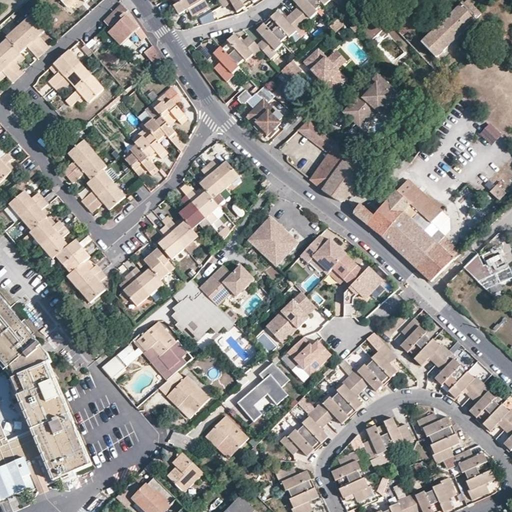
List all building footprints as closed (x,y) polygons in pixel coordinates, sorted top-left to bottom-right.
[(75,13),(87,2),(85,0),(78,0),(70,7),(75,13)] [(174,0),(176,3),(175,5),(180,13),(189,8),(201,0),(174,0)] [(206,0),(201,0),(189,8),(194,15),(209,5),(206,0)] [(231,0),(237,10),(245,5),(244,3),(249,0),(252,0),(253,0),(231,0)] [(326,3),(329,0),(296,0),(301,4),(312,16),(319,10),(318,8),(325,2),(326,3)] [(480,13),(468,0),(464,0),(422,42),(436,56),(480,13)] [(106,19),(109,24),(127,10),(123,4),(106,19)] [(312,16),(301,4),(298,7),(293,11),(306,25),(313,18),(312,16)] [(376,5),(370,10),(377,17),(382,13),(376,5)] [(298,30),(287,17),(279,9),(273,16),(274,17),(267,23),(266,22),(258,28),(266,37),(277,49),(284,42),(282,40),(289,34),(291,36),(298,30)] [(142,39),(147,35),(130,10),(108,29),(118,44),(136,31),(142,39)] [(377,17),(370,10),(358,21),(364,28),(377,17)] [(299,31),(306,25),(293,11),(287,17),(298,30),(299,31)] [(199,17),(202,25),(215,20),(212,12),(199,17)] [(41,37),(49,31),(33,16),(21,27),(45,54),(50,49),(51,48),(41,37)] [(341,18),(330,24),(334,31),(344,25),(341,18)] [(359,33),(364,28),(358,21),(352,26),(359,33)] [(45,54),(21,27),(8,39),(9,40),(22,54),(28,48),(38,60),(41,57),(45,54)] [(247,59),(254,53),(244,40),(236,33),(229,39),(230,41),(224,47),(239,64),(245,58),(247,59)] [(263,49),(259,43),(251,34),(244,40),(254,53),(256,55),(263,49)] [(278,51),(277,49),(266,37),(259,43),(263,49),(271,57),(278,51)] [(23,55),(22,54),(9,40),(0,47),(0,56),(20,78),(25,73),(24,72),(20,67),(16,62),(23,55)] [(90,54),(94,51),(88,44),(84,47),(90,54)] [(239,64),(224,47),(223,46),(222,45),(214,52),(222,60),(233,72),(240,65),(239,64)] [(152,46),(144,53),(153,65),(162,59),(152,46)] [(347,78),(318,48),(304,61),(332,92),(347,78)] [(70,50),(55,63),(61,70),(56,74),(49,81),(54,86),(81,62),(70,50)] [(16,62),(20,67),(27,60),(23,55),(16,62)] [(13,84),(20,78),(0,56),(0,75),(3,73),(7,78),(13,84)] [(235,75),(233,72),(222,60),(215,67),(228,81),(235,75)] [(302,70),(292,60),(281,70),(291,81),(302,70)] [(81,62),(54,86),(59,92),(71,83),(78,89),(93,76),(81,62)] [(50,67),(56,74),(61,70),(55,63),(50,67)] [(48,81),(54,75),(48,69),(42,76),(48,81)] [(296,91),(279,72),(264,86),(276,96),(283,102),(296,91)] [(370,89),(382,76),(378,73),(367,86),(370,89)] [(105,89),(93,76),(78,89),(66,100),(71,106),(83,96),(90,103),(105,89)] [(374,106),(379,100),(385,105),(391,111),(404,96),(382,76),(370,89),(367,86),(344,111),(361,126),(377,108),(374,106)] [(280,120),(270,110),(273,107),(269,102),(276,96),(264,86),(258,91),(265,99),(251,111),(258,119),(257,121),(269,134),(281,122),(280,120)] [(183,99),(173,87),(167,92),(177,104),(183,99)] [(245,104),(253,96),(247,89),(239,97),(245,104)] [(162,100),(154,107),(156,110),(170,125),(176,121),(173,117),(175,115),(178,119),(182,123),(189,118),(177,104),(167,92),(160,98),(162,100)] [(152,105),(154,107),(162,100),(160,98),(152,105)] [(379,111),(385,105),(379,100),(374,106),(377,108),(379,111)] [(283,117),(273,107),(270,110),(280,120),(283,117)] [(152,117),(145,124),(147,126),(161,142),(165,138),(163,135),(166,133),(168,135),(172,141),(179,135),(170,125),(156,110),(150,115),(152,117)] [(258,119),(251,111),(249,113),(257,121),(258,119)] [(143,122),(145,124),(152,117),(150,115),(143,122)] [(310,118),(299,128),(330,155),(311,180),(336,200),(342,201),(344,200),(347,197),(370,166),(368,164),(310,118)] [(494,145),(501,131),(486,123),(479,137),(494,145)] [(143,134),(135,141),(137,144),(151,159),(156,155),(153,152),(156,149),(159,152),(163,157),(169,152),(161,142),(147,126),(140,132),(143,134)] [(372,136),(363,129),(359,133),(368,141),(372,136)] [(133,139),(135,141),(143,134),(140,132),(133,139)] [(368,141),(359,133),(355,138),(363,146),(368,141)] [(97,153),(85,140),(70,153),(76,161),(64,171),(69,176),(97,153)] [(140,176),(140,177),(146,172),(143,169),(146,167),(148,170),(153,175),(160,169),(151,159),(137,144),(131,149),(133,151),(125,158),(140,176)] [(123,156),(125,158),(133,151),(131,149),(123,156)] [(108,166),(97,153),(69,176),(74,182),(85,173),(92,180),(104,170),(108,166)] [(0,159),(0,183),(12,173),(6,166),(9,162),(12,160),(7,154),(0,159)] [(214,161),(208,167),(227,189),(240,177),(227,162),(219,168),(214,161)] [(15,170),(9,162),(6,166),(12,173),(15,170)] [(202,172),(206,176),(208,179),(201,185),(204,189),(207,192),(214,200),(221,194),(227,189),(208,167),(202,172)] [(116,183),(104,170),(92,180),(89,183),(95,191),(84,201),(89,207),(116,183)] [(199,183),(201,185),(208,179),(206,176),(199,183)] [(423,230),(411,218),(419,211),(431,222),(442,210),(408,178),(389,198),(388,198),(372,212),(359,203),(354,209),(354,214),(382,236),(387,241),(429,281),(460,253),(443,236),(436,242),(423,230)] [(116,183),(89,207),(94,212),(105,203),(111,210),(128,196),(116,183)] [(498,200),(505,194),(497,185),(490,191),(498,200)] [(12,203),(22,216),(45,197),(40,191),(33,197),(26,189),(11,202),(12,203)] [(207,192),(204,189),(198,195),(199,198),(207,192)] [(233,196),(227,189),(221,194),(214,200),(220,207),(233,196)] [(214,200),(207,192),(199,198),(198,195),(194,192),(188,196),(208,219),(214,212),(220,207),(214,200)] [(208,219),(188,196),(183,202),(188,208),(181,214),(187,222),(195,230),(201,225),(208,219)] [(45,197),(22,216),(33,229),(48,217),(49,215),(43,208),(50,202),(45,197)] [(17,220),(22,216),(12,203),(7,208),(17,220)] [(225,212),(220,207),(214,212),(219,218),(225,212)] [(442,210),(431,222),(443,236),(449,229),(449,217),(442,210)] [(419,211),(411,218),(423,230),(431,222),(419,211)] [(219,218),(214,212),(208,219),(212,224),(219,218)] [(52,213),(49,215),(48,217),(55,225),(59,221),(52,213)] [(266,226),(274,218),(272,216),(264,224),(266,226)] [(55,225),(48,217),(33,229),(32,230),(44,244),(66,225),(62,219),(59,221),(55,225)] [(297,241),(285,229),(286,228),(281,223),(280,224),(274,218),(266,226),(259,233),(251,241),(275,264),(282,256),(290,248),(297,241)] [(212,224),(208,219),(201,225),(205,230),(212,224)] [(195,230),(187,222),(179,228),(174,221),(168,226),(188,249),(201,237),(195,230)] [(431,222),(423,230),(436,242),(443,236),(431,222)] [(259,233),(266,226),(264,224),(257,231),(259,233)] [(71,231),(66,225),(44,244),(55,258),(59,254),(71,244),(65,236),(71,231)] [(174,260),(188,249),(168,226),(163,231),(168,239),(161,245),(174,260)] [(227,226),(219,233),(225,239),(231,231),(227,226)] [(251,241),(259,233),(257,231),(249,239),(251,241)] [(346,253),(337,245),(336,246),(329,240),(327,242),(319,235),(301,255),(309,262),(310,260),(317,266),(318,265),(323,269),(328,274),(329,272),(346,254),(346,253)] [(75,240),(71,244),(59,254),(66,263),(86,247),(80,240),(78,242),(75,240)] [(292,250),(300,243),(297,241),(290,248),(292,250)] [(97,243),(89,250),(90,252),(93,256),(101,248),(102,248),(99,244),(98,243),(97,243)] [(86,247),(66,263),(73,271),(86,261),(90,258),(87,254),(90,252),(89,250),(86,247)] [(284,258),(292,250),(290,248),(282,256),(284,258)] [(511,278),(508,270),(504,259),(500,261),(497,256),(502,254),(500,249),(481,257),(484,265),(482,266),(476,254),(474,256),(462,268),(463,269),(484,289),(511,278)] [(147,261),(148,263),(152,269),(163,280),(171,273),(165,266),(171,262),(161,250),(155,254),(158,257),(154,259),(152,257),(147,261)] [(365,271),(346,254),(329,272),(341,283),(345,278),(352,285),(365,271)] [(277,266),(284,258),(282,256),(275,264),(277,266)] [(91,257),(90,258),(86,261),(92,269),(98,264),(91,257)] [(142,268),(148,263),(147,261),(145,259),(140,264),(142,268)] [(92,269),(86,261),(73,271),(70,275),(81,288),(104,269),(99,263),(98,264),(92,269)] [(204,292),(219,306),(233,292),(237,296),(249,284),(244,278),(249,274),(241,265),(230,274),(224,268),(212,279),(214,282),(204,292)] [(166,283),(163,280),(152,269),(145,275),(139,268),(133,273),(152,295),(166,283)] [(106,272),(104,269),(81,288),(93,301),(109,288),(102,280),(109,274),(106,272)] [(366,298),(381,282),(367,269),(345,294),(344,305),(353,304),(353,298),(359,292),(366,298)] [(152,295),(133,273),(128,277),(129,280),(133,285),(126,291),(122,295),(126,300),(131,297),(138,306),(152,295)] [(255,279),(249,274),(244,278),(249,284),(255,279)] [(202,289),(204,292),(214,282),(212,279),(202,289)] [(121,286),(126,291),(133,285),(129,280),(121,286)] [(227,327),(230,324),(193,281),(174,297),(173,297),(180,304),(178,306),(181,309),(176,313),(174,315),(180,322),(183,320),(188,324),(193,320),(202,329),(206,326),(209,329),(213,327),(220,334),(227,327)] [(230,324),(234,321),(219,306),(204,292),(202,289),(193,281),(230,324)] [(309,315),(318,307),(307,296),(302,291),(275,319),(283,327),(276,335),(284,343),(311,317),(309,315)] [(0,499),(38,484),(29,462),(37,459),(48,484),(64,477),(77,472),(94,465),(51,363),(56,361),(53,355),(51,352),(48,348),(0,293),(0,357),(11,370),(17,377),(13,379),(34,430),(9,440),(2,423),(0,423),(0,499)] [(422,324),(415,317),(415,318),(402,332),(408,338),(420,325),(422,324)] [(276,335),(283,327),(275,319),(267,326),(276,335)] [(207,334),(202,329),(193,320),(188,324),(183,320),(180,322),(178,324),(185,332),(189,329),(200,340),(207,334)] [(148,351),(152,348),(155,345),(163,355),(178,342),(160,321),(139,339),(148,351)] [(427,332),(420,325),(408,338),(401,346),(408,353),(410,351),(417,357),(415,359),(422,366),(428,359),(441,345),(433,338),(432,340),(426,334),(427,332)] [(202,329),(207,334),(211,331),(209,329),(206,326),(202,329)] [(333,355),(319,341),(313,346),(311,348),(309,346),(312,344),(305,337),(283,359),(294,371),(300,365),(311,376),(333,355)] [(441,345),(428,359),(435,366),(449,351),(442,344),(441,345)] [(160,357),(163,355),(155,345),(152,348),(160,357)] [(377,352),(378,353),(390,366),(396,359),(384,345),(377,352)] [(456,358),(449,351),(435,366),(442,372),(454,360),(456,358)] [(389,380),(397,373),(390,366),(378,353),(371,360),(369,359),(363,365),(365,366),(358,372),(358,373),(357,373),(369,386),(376,394),(383,386),(381,385),(388,378),(389,380)] [(119,354),(104,367),(114,378),(129,365),(119,354)] [(454,360),(442,372),(435,380),(442,386),(444,384),(450,390),(448,392),(456,399),(463,391),(475,379),(467,372),(465,374),(459,368),(460,366),(454,360)] [(349,378),(354,373),(343,361),(337,366),(349,378)] [(282,388),(290,381),(272,362),(259,375),(263,379),(237,403),(256,423),(287,393),(282,388)] [(255,366),(246,374),(252,379),(260,372),(255,366)] [(185,376),(180,371),(161,387),(167,393),(185,376)] [(369,386),(357,373),(356,371),(354,373),(349,378),(363,392),(369,386)] [(245,385),(252,379),(246,374),(240,379),(245,385)] [(180,406),(184,403),(186,401),(197,412),(211,398),(210,396),(212,395),(207,389),(205,390),(189,375),(169,395),(180,406)] [(477,377),(475,379),(463,391),(470,398),(484,384),(477,377)] [(356,398),(363,392),(349,378),(342,385),(344,386),(356,398)] [(484,384),(470,398),(476,404),(489,392),(490,390),(484,384)] [(356,398),(344,386),(337,393),(339,395),(333,400),(330,399),(323,406),(335,419),(342,426),(350,419),(348,417),(355,410),(356,412),(363,406),(356,398)] [(496,398),(489,392),(476,404),(469,412),(476,419),(478,417),(485,423),(483,424),(491,431),(498,424),(509,412),(502,404),(500,406),(494,401),(496,398)] [(196,414),(197,412),(186,401),(184,403),(196,414)] [(335,419),(323,406),(322,404),(315,411),(328,425),(335,419)] [(509,412),(498,424),(505,430),(511,423),(511,409),(509,412)] [(328,425),(315,411),(308,417),(310,419),(322,431),(328,425)] [(438,421),(434,413),(417,421),(421,428),(423,428),(438,421)] [(219,447),(222,443),(224,441),(236,453),(250,437),(228,415),(208,436),(219,447)] [(447,417),(438,421),(423,428),(427,437),(429,436),(433,444),(431,445),(435,454),(451,447),(459,443),(455,433),(453,434),(450,427),(451,426),(447,417)] [(322,431),(310,419),(303,426),(305,427),(298,433),(297,431),(290,438),(301,451),(308,458),(316,452),(314,449),(320,443),(322,445),(329,439),(322,431)] [(405,444),(398,429),(394,419),(385,423),(385,425),(378,429),(376,427),(368,431),(372,441),(372,442),(379,456),(387,452),(386,450),(395,446),(396,448),(405,444)] [(407,426),(398,429),(405,444),(406,446),(414,443),(407,426)] [(433,444),(429,436),(427,437),(422,439),(426,447),(431,445),(433,444)] [(295,457),(301,451),(290,438),(288,437),(282,443),(295,457)] [(233,455),(236,453),(224,441),(222,443),(233,455)] [(380,459),(379,456),(372,442),(364,445),(372,462),(380,459)] [(451,447),(435,454),(434,454),(433,455),(437,463),(453,457),(454,455),(451,447)] [(454,455),(453,457),(457,465),(459,464),(474,457),(470,448),(454,455)] [(174,462),(178,465),(180,468),(171,477),(185,491),(205,472),(185,452),(174,462)] [(474,457),(459,464),(463,473),(466,472),(469,480),(467,481),(471,490),(486,484),(496,479),(493,469),(490,470),(486,462),(488,461),(484,452),(474,457)] [(360,462),(356,454),(339,462),(342,470),(358,463),(360,462)] [(40,487),(48,484),(37,459),(29,462),(38,484),(40,487)] [(238,475),(249,464),(243,459),(233,470),(238,475)] [(271,462),(277,476),(286,472),(282,462),(271,462)] [(362,473),(358,463),(342,470),(332,474),(337,483),(339,482),(342,490),(340,491),(344,500),(353,496),(369,489),(365,480),(363,481),(360,473),(362,473)] [(169,475),(171,477),(180,468),(178,465),(169,475)] [(298,476),(294,468),(286,472),(277,476),(280,484),(283,483),(298,476)] [(77,474),(77,472),(64,477),(66,482),(79,477),(77,474)] [(308,472),(298,476),(283,483),(286,492),(289,491),(292,499),(289,500),(294,509),(309,502),(319,498),(315,488),(313,489),(310,482),(312,481),(308,472)] [(188,511),(155,477),(143,489),(134,481),(117,498),(126,507),(135,498),(148,511),(188,511)] [(441,481),(442,484),(449,499),(457,495),(449,477),(441,481)] [(383,491),(390,483),(384,478),(377,487),(383,491)] [(449,499),(442,484),(434,487),(435,490),(444,511),(445,511),(453,509),(449,499)] [(490,492),(486,484),(471,490),(469,491),(473,500),(490,492)] [(372,488),(369,489),(353,496),(357,504),(375,497),(372,488)] [(441,511),(444,511),(435,490),(427,494),(426,492),(416,496),(423,511),(441,511)] [(413,511),(420,511),(423,511),(416,496),(415,493),(407,497),(413,511)] [(257,511),(242,497),(227,511),(257,511)] [(413,511),(407,497),(398,501),(399,503),(402,511),(413,511)] [(309,511),(313,511),(309,502),(294,509),(291,510),(292,511),(309,511)] [(402,511),(399,503),(390,507),(391,510),(386,511),(382,511),(379,511),(402,511)]
